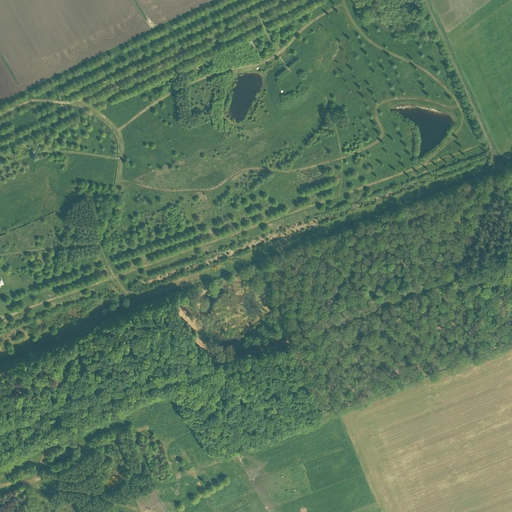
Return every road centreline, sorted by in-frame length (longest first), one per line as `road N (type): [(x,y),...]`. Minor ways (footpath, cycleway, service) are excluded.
road 1 (track): [(0,318),(424,164),(438,151),(461,122),(454,96),(368,39),(342,0)]
road 2 (track): [(0,426),(288,339),(511,249)]
road 3 (track): [(182,372),(146,309),(104,259),(100,242),(119,180),(120,138),(78,99)]
road 4 (track): [(287,0),(78,99),(25,101),(0,114)]
road 5 (track): [(117,130),(193,82),(270,58),(343,3)]
